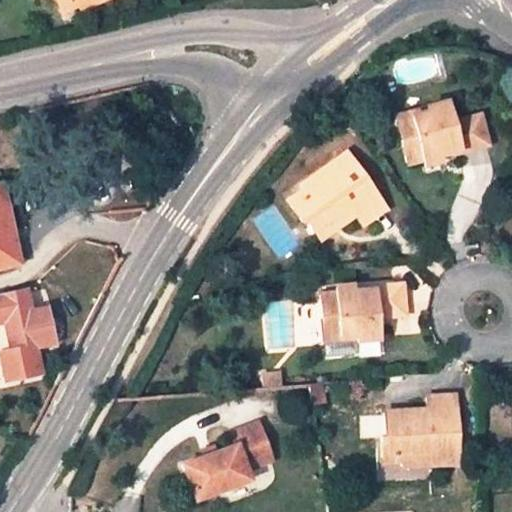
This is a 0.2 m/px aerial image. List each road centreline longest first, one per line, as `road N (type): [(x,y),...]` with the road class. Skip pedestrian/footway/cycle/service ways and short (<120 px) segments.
road 1 (secondary): [(10,511),(174,216),(251,108)]
road 2 (tertiary): [(309,54),(270,38),(195,30),(110,59)]
road 3 (residential): [(511,340),(471,342),(453,325),(451,298),(470,279),(497,278),(511,290)]
road 4 (tertiary): [(110,59),(206,78),(251,108)]
